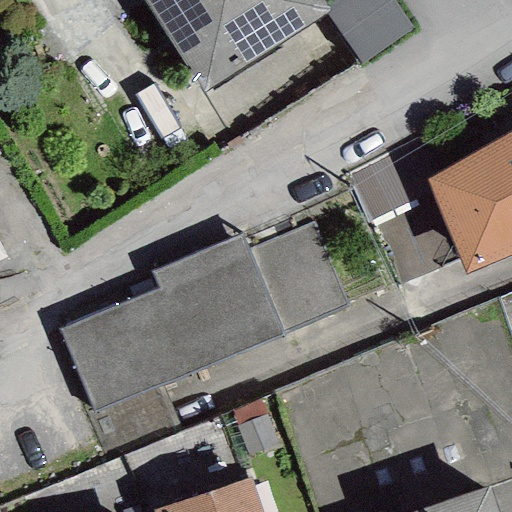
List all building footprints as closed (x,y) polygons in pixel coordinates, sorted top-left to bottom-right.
[(155,0),(204,77),(316,3),(314,0),(155,0)] [(392,0),(334,0),(367,49),(407,23),(392,0)] [(464,255),(511,235),(511,134),(434,179),(436,186),(464,255)] [(388,210),(436,186),(434,179),(416,140),(366,163),(388,210)] [(279,330),(346,302),(312,220),(246,249),(279,330)] [(91,406),(279,330),(246,249),(59,328),(91,406)] [(104,461),(176,430),(156,380),(83,409),(104,461)] [(251,511),(240,481),(160,510),(160,511),(251,511)] [(490,511),(483,490),(417,511),(490,511)]
